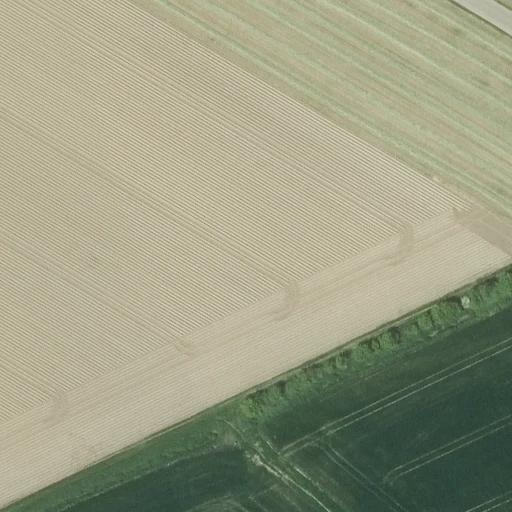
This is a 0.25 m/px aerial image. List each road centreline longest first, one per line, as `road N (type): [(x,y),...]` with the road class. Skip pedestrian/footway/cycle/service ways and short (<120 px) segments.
road 1 (track): [(511,271),(0,511)]
road 2 (track): [(327,511),(224,408)]
